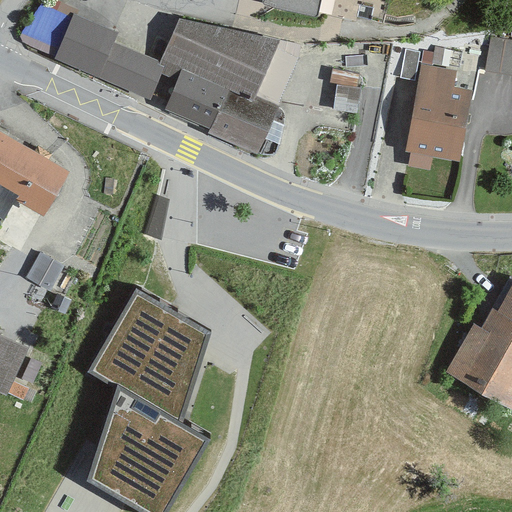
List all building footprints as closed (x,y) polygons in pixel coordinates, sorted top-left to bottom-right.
[(319,0),(264,0),(264,1),(317,13),(319,0)] [(97,78),(115,35),(73,17),(55,60),(97,78)] [(302,49),(178,21),(159,64),(118,46),(103,80),(149,100),(160,77),(176,84),(164,111),(209,131),(208,135),(255,155),(302,49)] [(511,67),(511,43),(490,39),(485,72),(510,77),(511,67)] [(434,42),(431,57),(448,60),(451,45),(434,42)] [(452,88),(455,72),(420,66),(405,154),(409,155),(407,167),(429,171),(431,156),(458,161),(470,91),(452,88)] [(361,105),(362,68),(339,67),(337,103),(361,105)] [(69,171),(0,132),(0,212),(5,216),(14,200),(43,216),(69,171)] [(156,191),(148,228),(162,231),(170,194),(156,191)] [(60,266),(37,254),(25,277),(48,289),(60,266)] [(208,319),(134,274),(87,355),(120,375),(90,468),(168,509),(213,430),(184,412),(208,319)] [(510,407),(511,404),(511,282),(497,310),(492,307),(480,328),(473,324),(446,373),(510,407)] [(68,299),(55,294),(49,310),(62,315),(68,299)] [(27,348),(0,335),(0,392),(4,395),(27,348)]
